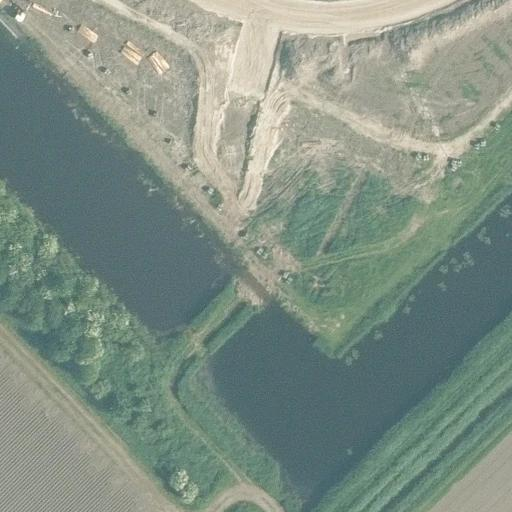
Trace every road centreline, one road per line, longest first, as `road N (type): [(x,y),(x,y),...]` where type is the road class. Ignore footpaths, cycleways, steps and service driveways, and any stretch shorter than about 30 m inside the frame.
road 1 (unknown): [(443,197),(352,12)]
road 2 (unknown): [(258,7),(209,196)]
road 3 (residential): [(409,0),(375,11),(291,16),(230,0)]
